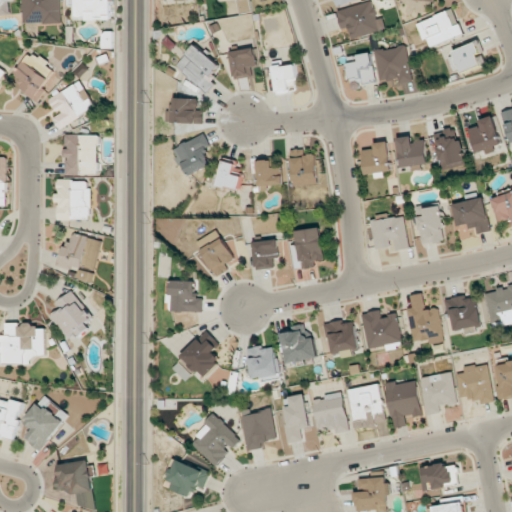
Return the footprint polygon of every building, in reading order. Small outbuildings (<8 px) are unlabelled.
[(0,0),(0,15),(10,14),(9,0),(0,0)] [(62,23),(61,0),(23,0),(24,24),(62,23)] [(110,19),(109,0),(74,0),(75,21),(110,19)] [(337,10),(342,28),(349,27),(352,39),(386,30),(383,18),(378,19),(372,1),(337,10)] [(417,23),(424,40),(428,38),(432,48),(464,34),(453,8),(417,23)] [(455,56),(450,57),(453,71),(462,69),(462,70),(484,66),(480,43),(454,48),(455,56)] [(220,65),(196,44),(177,65),(207,92),(216,83),(209,77),(220,65)] [(375,51),(382,83),(399,80),(400,83),(414,80),(406,44),(375,51)] [(259,66),(256,47),(231,51),(235,79),(254,76),(252,67),(259,66)] [(28,51),(11,80),(39,96),(53,71),(46,66),(48,62),(28,51)] [(359,62),(348,64),(353,86),(377,81),(371,52),(358,55),(359,62)] [(297,64),(275,66),(277,94),(291,92),(290,84),(299,83),(297,64)] [(97,106),(81,80),(50,99),(59,114),(54,117),(60,128),(97,106)] [(204,124),(204,111),(198,111),(199,98),(174,97),(173,122),(204,124)] [(511,108),(502,112),(511,142),(511,141),(511,108)] [(496,151),(494,146),(502,144),(493,115),(480,119),(482,125),(469,128),(477,152),(485,149),(487,153),(496,151)] [(443,170),(466,164),(457,128),(434,133),(443,170)] [(211,147),(205,133),(175,148),(188,176),(211,165),(204,150),(211,147)] [(99,134),(66,135),(66,149),(66,174),(100,174),(99,134)] [(402,167),(429,164),(426,140),(413,142),(412,136),(399,138),(402,167)] [(363,150),(366,175),(375,173),(375,177),(394,174),(389,141),(375,143),(376,148),(363,150)] [(293,185),(318,184),(317,153),(305,154),(305,149),(292,150),(293,185)] [(0,205),(9,205),(7,158),(0,158),(0,205)] [(273,159),(258,160),(259,190),(271,190),(271,185),(283,185),(283,168),(273,168),(273,159)] [(239,191),(243,177),(233,174),(236,163),(224,160),(218,185),(239,191)] [(91,219),(90,180),(59,180),(59,193),(58,193),(58,220),(91,219)] [(511,189),(491,197),(500,222),(511,217),(511,189)] [(490,228),(485,198),(454,202),(458,232),(490,228)] [(417,206),(421,244),(445,241),(441,203),(417,206)] [(371,219),(377,249),(395,246),(396,250),(410,248),(404,213),(371,219)] [(296,230),(298,245),(292,245),(295,269),(316,267),(315,261),(325,260),(322,227),(296,230)] [(227,264),(235,260),(221,230),(197,241),(202,251),(199,253),(211,278),(229,270),(227,264)] [(104,241),(75,233),(72,242),(65,240),(58,265),(71,269),(72,264),(96,270),(104,241)] [(255,241),(256,269),(275,268),(274,257),(279,257),(279,240),(255,241)] [(203,312),(203,292),(195,292),(196,280),(170,280),(169,311),(203,312)] [(511,285),(485,293),(494,329),(511,324),(511,285)] [(91,328),(87,322),(93,317),(73,290),(57,302),(61,308),(51,316),(68,338),(76,332),(79,337),(91,328)] [(440,307),(426,309),(424,293),(411,295),(412,307),(408,307),(413,341),(430,338),(431,344),(444,342),(440,307)] [(447,299),(455,331),(483,324),(476,296),(466,298),(465,295),(447,299)] [(367,347),(387,345),(387,350),(403,348),(399,314),(382,316),(381,310),(363,312),(367,347)] [(354,319),(327,324),(332,353),(359,348),(354,319)] [(2,364),(34,364),(34,354),(46,354),(45,325),(20,325),(20,322),(6,323),(7,335),(2,335),(2,364)] [(288,363),(317,357),(309,324),(281,330),(288,363)] [(222,360),(213,351),(220,345),(208,331),(182,355),(203,378),(222,360)] [(247,349),(252,378),(280,374),(275,344),(247,349)] [(511,361),(497,364),(501,385),(497,386),(500,400),(511,397),(511,361)] [(186,380),(192,375),(181,362),(175,368),(186,380)] [(495,402),(489,363),(463,367),(464,373),(457,373),(461,400),(481,397),(482,404),(495,402)] [(422,376),(427,415),(441,413),(441,406),(457,404),(454,372),(422,376)] [(387,384),(394,427),(407,425),(405,417),(422,414),(417,379),(387,384)] [(350,389),(356,427),(386,422),(380,384),(350,389)] [(0,435),(15,438),(23,403),(0,398),(0,396),(0,395),(0,425),(2,426),(0,433),(0,435)] [(40,451),(68,419),(44,398),(24,421),(33,429),(26,438),(40,451)] [(266,447),(265,441),(278,439),(273,407),(242,412),(248,450),(266,447)] [(194,444),(215,465),(233,447),(234,448),(242,440),(216,414),(196,434),(199,438),(194,444)] [(95,490),(90,459),(58,465),(60,476),(55,477),(57,490),(67,488),(68,494),(95,490)] [(167,488),(193,497),(196,486),(205,489),(211,472),(176,460),(167,488)] [(424,491),(460,485),(455,461),(420,467),(424,491)] [(360,478),(361,491),(356,492),(358,511),(378,509),(378,511),(389,511),(389,495),(391,495),(390,476),(360,478)] [(81,508),(96,505),(93,491),(78,494),(81,508)] [(434,511),(465,511),(463,496),(442,499),(442,505),(433,506),(434,511)]
